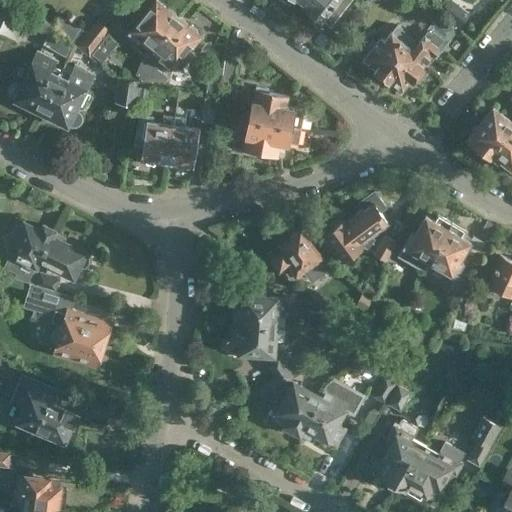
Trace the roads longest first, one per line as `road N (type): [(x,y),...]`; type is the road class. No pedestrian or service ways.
road 1 (residential): [(167,218),(397,140)]
road 2 (residential): [(397,140),(225,0)]
road 3 (residential): [(339,511),(166,413)]
road 4 (residential): [(166,413),(179,275),(167,218)]
road 5 (residential): [(0,146),(167,218)]
road 6 (residential): [(511,208),(397,140)]
